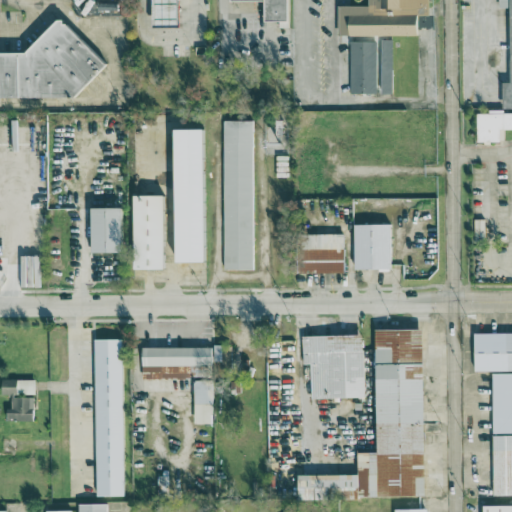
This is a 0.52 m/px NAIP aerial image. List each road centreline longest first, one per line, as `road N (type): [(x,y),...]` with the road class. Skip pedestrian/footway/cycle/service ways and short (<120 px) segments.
road 1 (residential): [(0,306),(511,299)]
road 2 (tertiary): [(450,0),(456,511)]
